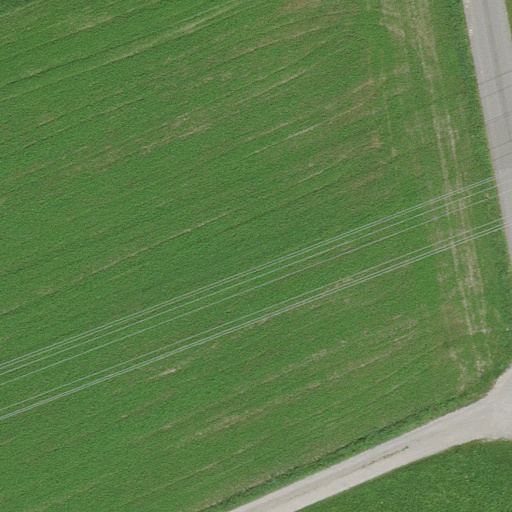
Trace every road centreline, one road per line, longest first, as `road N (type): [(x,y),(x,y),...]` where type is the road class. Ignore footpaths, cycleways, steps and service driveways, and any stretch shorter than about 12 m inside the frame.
road 1 (track): [(285,511),(511,413)]
road 2 (residential): [(490,0),(511,118)]
